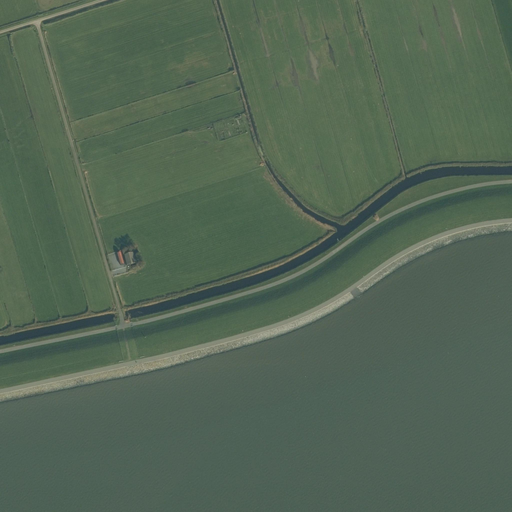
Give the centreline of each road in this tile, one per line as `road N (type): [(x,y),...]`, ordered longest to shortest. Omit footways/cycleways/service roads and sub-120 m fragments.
road 1 (unclassified): [(0,395),(267,332),(327,308),(429,244),(511,224)]
road 2 (unclassified): [(0,354),(275,286),(414,206),(511,183)]
